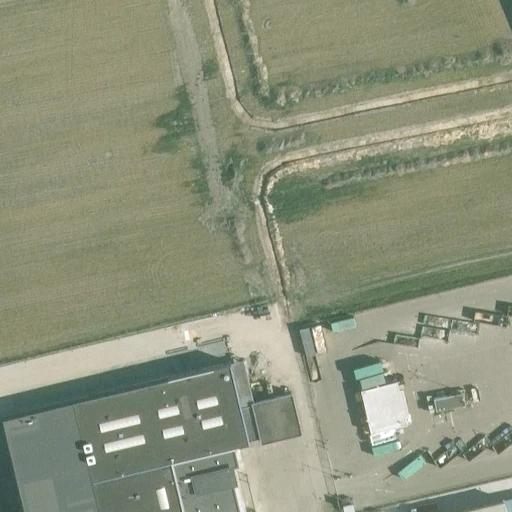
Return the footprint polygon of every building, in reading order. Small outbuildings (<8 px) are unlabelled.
[(356,364),(359,384),(384,379),(380,359),(356,364)] [(231,362),(3,416),(26,511),(240,511),(230,468),(239,466),(235,446),(250,442),(231,362)] [(396,382),(360,390),(371,433),(406,424),(404,415),(407,414),(401,389),(398,390),(396,382)] [(300,429),(288,388),(249,399),(260,440),(300,429)] [(436,411),(465,405),(463,393),(433,399),(436,411)] [(341,504),(342,511),(386,511),(382,494),(341,504)] [(449,511),(507,511),(504,499),(449,511)]
